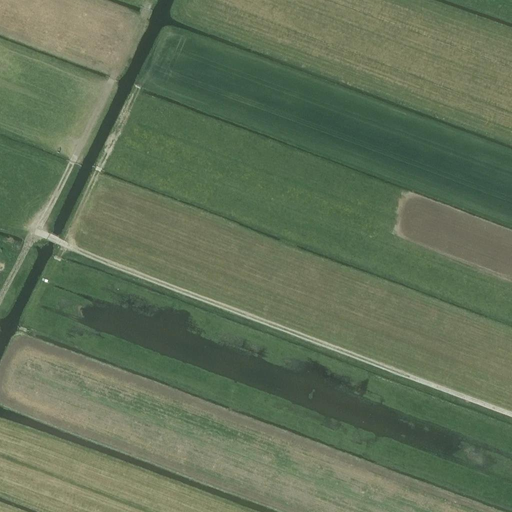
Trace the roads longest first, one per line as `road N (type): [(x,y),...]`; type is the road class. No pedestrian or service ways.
road 1 (track): [(511,415),(32,232)]
road 2 (track): [(140,84),(19,339)]
road 3 (track): [(32,232),(107,89)]
